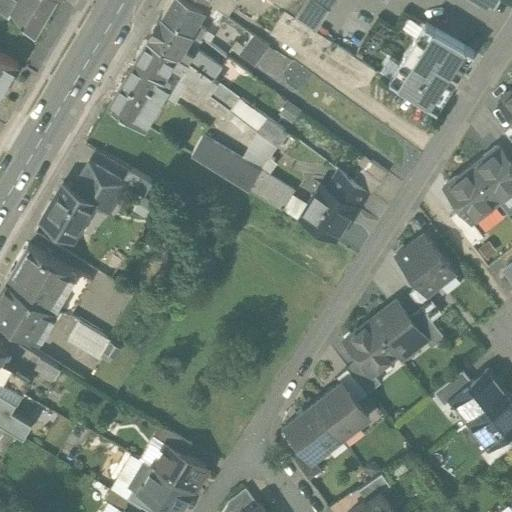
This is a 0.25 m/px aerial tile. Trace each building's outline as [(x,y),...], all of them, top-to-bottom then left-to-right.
[(0,0),(0,14),(6,18),(10,12),(17,1),(15,0),(0,0)] [(53,0),(17,0),(17,1),(10,12),(32,35),(53,0)] [(170,0),(161,15),(189,32),(194,23),(203,8),(190,0),(170,0)] [(212,0),(229,10),(234,0),(212,0)] [(312,0),(329,10),(335,0),(312,0)] [(467,0),(468,1),(479,2),(479,8),(493,9),(498,0),(467,0)] [(271,34),(352,87),(366,84),(375,71),(285,12),(271,34)] [(148,37),(178,55),(183,47),(191,33),(189,32),(161,15),(148,37)] [(194,23),(189,32),(191,33),(200,39),(202,36),(207,38),(210,33),(194,23)] [(473,54),(473,52),(425,24),(424,25),(431,29),(423,41),(416,37),(398,66),(405,70),(397,83),(390,79),(389,80),(437,111),(437,110),(430,105),(445,82),(452,87),(458,77),(451,72),(466,49),(473,54)] [(245,44),(236,39),(227,57),(253,71),(268,44),(251,34),(245,44)] [(148,37),(134,61),(162,78),(163,77),(165,73),(175,79),(180,71),(183,73),(181,77),(208,97),(218,83),(213,79),(188,61),(178,55),(148,37)] [(183,47),(178,55),(188,61),(189,58),(194,61),(197,55),(183,47)] [(0,53),(0,88),(15,62),(0,53)] [(162,78),(134,61),(128,72),(108,105),(144,127),(171,82),(163,77),(162,78)] [(240,99),(218,83),(208,97),(230,113),(240,99)] [(511,119),(511,92),(510,92),(500,100),(499,103),(511,119)] [(240,99),(230,113),(257,132),(267,118),(240,99)] [(267,118),(257,132),(277,148),(288,134),(267,118)] [(267,176),(203,137),(191,155),(255,194),(267,176)] [(485,158),(472,169),(498,203),(511,192),(511,165),(499,148),(496,147),(485,156),(485,158)] [(62,181),(41,218),(72,237),(92,201),(107,209),(124,183),(124,182),(122,180),(89,161),(73,187),(62,181)] [(124,182),(124,183),(144,194),(151,181),(129,168),(122,180),(124,182)] [(456,178),(445,186),(445,189),(460,209),(472,224),(472,223),(498,203),(472,169),(458,179),(456,178)] [(267,176),(255,194),(282,211),(294,192),(267,176)] [(335,243),(362,200),(327,178),(300,222),(335,243)] [(472,223),(472,224),(460,209),(449,218),(471,247),(483,238),(472,223)] [(418,286),(426,296),(427,295),(455,274),(424,234),(396,256),(418,286)] [(7,280),(49,305),(71,269),(28,244),(7,280)] [(71,269),(49,305),(51,306),(70,317),(91,281),(71,269)] [(51,306),(49,305),(7,280),(0,292),(0,318),(33,337),(51,306)] [(421,310),(431,322),(441,314),(427,295),(426,296),(418,286),(409,294),(421,310)] [(370,321),(397,356),(401,361),(415,350),(411,345),(422,337),(423,336),(410,319),(396,301),(370,321)] [(410,319),(423,336),(422,337),(431,348),(444,338),(431,322),(421,310),(410,319)] [(345,341),(359,360),(372,376),(373,375),(397,356),(370,321),(345,341)] [(110,341),(79,322),(67,342),(98,360),(110,341)] [(0,345),(0,379),(9,385),(14,376),(0,367),(0,360),(1,358),(5,361),(10,352),(0,345)] [(59,368),(40,357),(34,368),(53,379),(59,368)] [(359,360),(347,370),(367,395),(380,384),(373,375),(372,376),(359,360)] [(341,383),(342,383),(357,402),(367,395),(347,370),(337,378),(341,383)] [(472,383),(450,400),(451,401),(469,424),(508,394),(489,370),(472,383)] [(14,376),(9,385),(23,393),(30,379),(17,371),(14,376)] [(462,371),(434,393),(444,406),(451,401),(450,400),(472,383),(462,371)] [(9,385),(0,379),(0,425),(13,433),(23,439),(31,424),(11,412),(23,393),(9,385)] [(341,383),(313,405),(340,440),(369,417),(357,402),(342,383),(341,383)] [(511,399),(508,394),(469,424),(487,448),(488,449),(508,434),(511,431),(511,399)] [(313,405),(285,427),(301,447),(312,462),(313,461),(340,440),(313,405)] [(13,433),(0,425),(0,451),(1,452),(13,433)] [(158,441),(167,446),(186,457),(192,447),(164,430),(158,441)] [(511,439),(508,434),(488,449),(487,448),(481,453),(490,465),(511,448),(511,439)] [(186,457),(167,446),(153,470),(193,493),(206,469),(186,457)] [(313,461),(312,462),(301,447),(290,455),(309,482),(321,472),(313,461)] [(168,511),(181,511),(193,493),(153,470),(144,465),(129,489),(133,491),(165,510),(168,511)] [(381,473),(358,489),(367,501),(380,492),(390,485),(381,473)] [(229,503),(222,511),(250,511),(257,507),(245,490),(229,503)] [(143,511),(163,511),(165,510),(133,491),(127,502),(141,510),(143,511)] [(393,511),(380,492),(367,501),(350,511),(393,511)] [(119,511),(140,511),(141,510),(111,493),(105,503),(119,511)]
